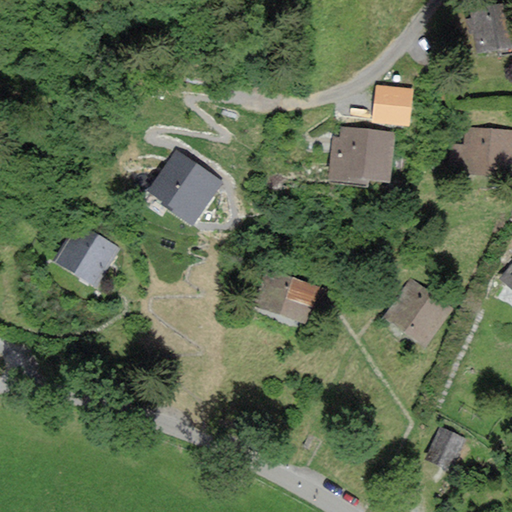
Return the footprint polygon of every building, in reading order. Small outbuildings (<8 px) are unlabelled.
[(467,8),(470,50),(511,47),(511,16),(511,5),(467,8)] [(409,90),(378,87),(375,119),(406,122),(409,90)] [(393,134),(340,127),(333,179),(366,184),(367,176),(387,179),(393,134)] [(511,156),(511,134),(468,130),(466,147),(451,146),(448,176),(510,181),(511,156)] [(218,183),(178,154),(153,188),(193,217),(218,183)] [(116,251),(80,227),(59,259),(96,283),(116,251)] [(276,274),(268,272),(256,303),(303,321),(315,289),(276,274)] [(449,311),(414,283),(388,316),(423,344),(449,311)] [(463,440),(440,429),(428,456),(451,466),(463,440)]
